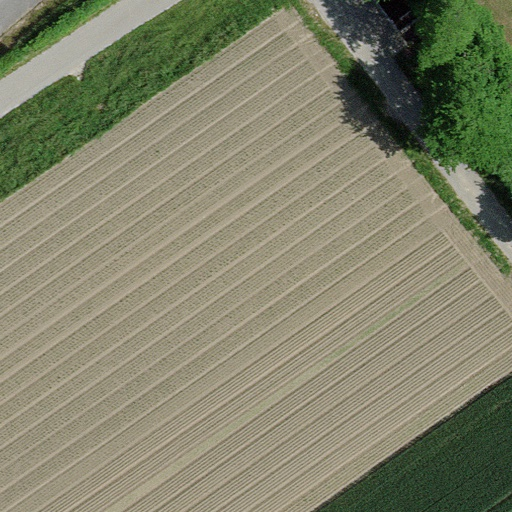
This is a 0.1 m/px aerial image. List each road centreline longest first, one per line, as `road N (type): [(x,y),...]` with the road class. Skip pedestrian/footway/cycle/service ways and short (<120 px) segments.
road 1 (track): [(333,0),(511,241)]
road 2 (track): [(153,0),(0,100)]
